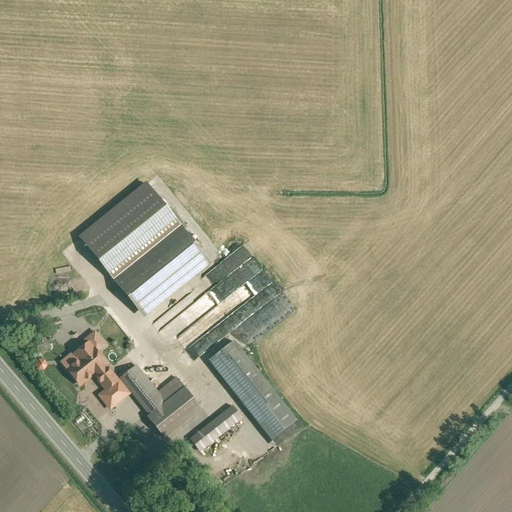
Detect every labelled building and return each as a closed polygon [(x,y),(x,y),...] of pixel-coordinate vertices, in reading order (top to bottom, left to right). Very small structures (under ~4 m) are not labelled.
[(150,184),(84,239),(147,321),(217,267),(150,184)] [(106,390),(117,381),(104,365),(106,364),(89,343),(79,351),(84,357),(68,370),(80,385),(94,374),(106,390)] [(238,343),(211,364),(276,443),(302,422),(238,343)] [(150,416),(148,418),(164,438),(200,409),(184,389),(166,403),(137,366),(121,379),(150,416)] [(119,380),(117,381),(106,390),(99,396),(110,409),(129,394),(119,380)] [(245,419),(235,409),(192,441),(202,453),(245,419)]
